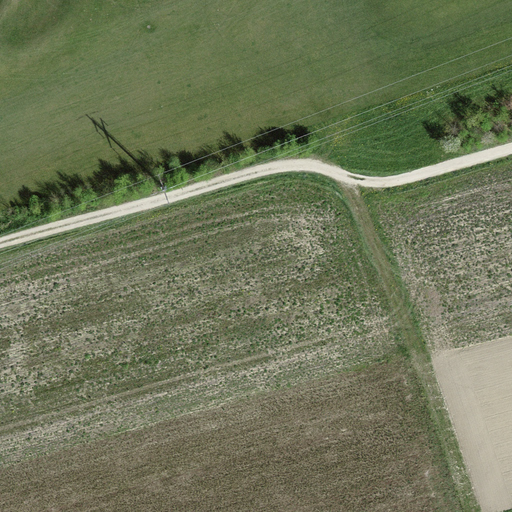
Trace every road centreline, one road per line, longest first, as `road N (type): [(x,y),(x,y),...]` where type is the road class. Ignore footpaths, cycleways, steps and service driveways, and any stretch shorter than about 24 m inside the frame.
road 1 (track): [(470,511),(417,353),(340,180)]
road 2 (track): [(340,180),(291,165),(0,244)]
road 3 (track): [(340,180),(511,135)]
